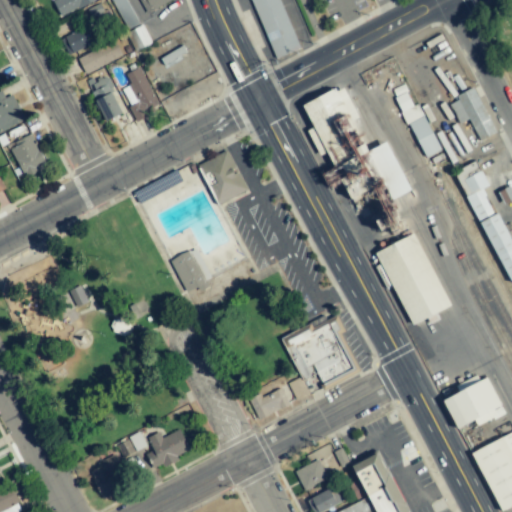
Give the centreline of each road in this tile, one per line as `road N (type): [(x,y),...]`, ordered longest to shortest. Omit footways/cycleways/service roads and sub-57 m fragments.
road 1 (primary): [(409,374),(260,101)]
road 2 (residential): [(147,511),(409,374)]
road 3 (residential): [(0,239),(260,101)]
road 4 (residential): [(260,101),(450,0)]
road 5 (residential): [(97,189),(0,6)]
road 6 (residential): [(269,511),(174,337)]
road 7 (primary): [(482,511),(409,374)]
road 8 (residential): [(65,511),(0,388)]
road 9 (residential): [(511,110),(452,0)]
